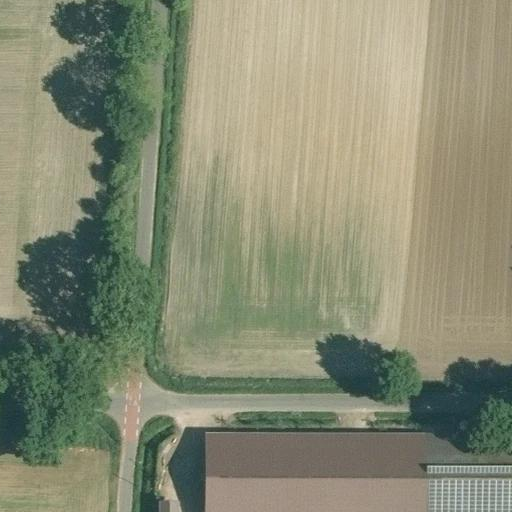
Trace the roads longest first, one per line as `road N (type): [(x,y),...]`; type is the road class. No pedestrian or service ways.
road 1 (unclassified): [(135,402),(160,0)]
road 2 (unclassified): [(135,402),(511,399)]
road 3 (unclassified): [(0,405),(135,402)]
